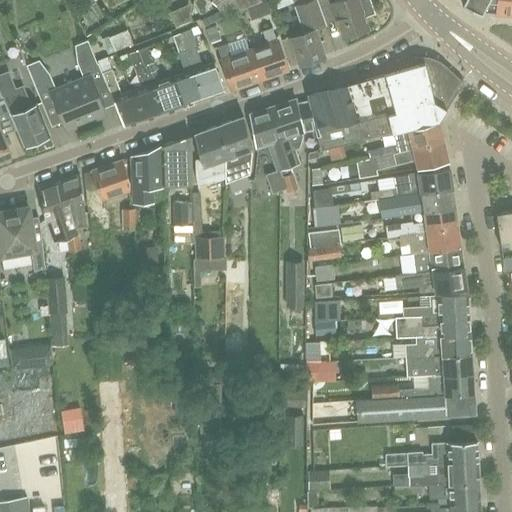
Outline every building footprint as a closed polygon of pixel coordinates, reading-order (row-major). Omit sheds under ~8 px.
[(260,0),(218,0),(214,2),(227,16),(261,1),(260,0)] [(272,13),(268,0),(247,8),(251,19),(272,13)] [(324,55),(319,41),(323,39),(319,27),(326,24),(323,16),(317,0),(292,0),(303,31),(290,36),(300,64),(324,55)] [(369,0),(336,0),(335,0),(317,0),(323,16),(335,12),(343,36),(368,28),(364,17),(374,13),(369,0)] [(461,0),(462,1),(461,1),(461,2),(480,12),(481,10),(482,9),(494,11),(495,11),(495,0),(461,0)] [(494,11),(494,13),(495,13),(511,14),(511,0),(495,0),(495,11),(494,11)] [(221,40),(215,26),(205,29),(211,43),(221,40)] [(202,65),(196,47),(197,46),(190,28),(180,31),(203,97),(224,90),(214,61),(202,65)] [(264,31),(268,43),(249,50),(259,78),(287,68),(273,28),(264,31)] [(132,44),(126,29),(101,39),(107,52),(132,44)] [(203,97),(180,31),(173,34),(176,47),(178,51),(177,52),(184,71),(172,75),(183,104),(203,97)] [(109,87),(102,72),(88,39),(75,44),(77,61),(83,77),(70,82),(85,119),(95,115),(96,118),(106,114),(97,91),(109,87)] [(259,78),(249,50),(230,56),(226,44),(217,47),(231,87),(240,84),(259,78)] [(183,104),(172,75),(158,80),(152,60),(146,46),(138,49),(162,111),(183,104)] [(162,111),(138,49),(130,51),(136,66),(142,85),(132,89),(143,118),(162,111)] [(399,131),(438,121),(463,81),(447,67),(446,67),(447,68),(445,69),(435,62),(436,60),(437,60),(437,59),(432,57),(427,56),(421,55),(416,56),(410,57),(406,59),(402,61),(399,64),(395,67),(393,70),(307,94),(308,100),(314,128),(315,133),(316,132),(321,150),(328,148),(342,145),(399,131)] [(85,119),(70,82),(56,87),(50,73),(39,59),(26,64),(44,107),(55,103),(66,130),(76,126),(74,123),(85,119)] [(102,72),(109,87),(124,125),(143,118),(132,89),(122,92),(113,67),(102,72)] [(13,113),(26,144),(35,140),(38,141),(46,138),(46,135),(49,134),(35,103),(29,106),(21,86),(13,90),(6,72),(0,74),(0,92),(2,96),(10,114),(13,113)] [(298,147),(302,135),(301,131),(302,131),(314,128),(308,100),(297,103),(296,99),(269,107),(288,166),(278,169),(284,186),(285,190),(296,187),(289,166),(298,163),(294,148),(298,147)] [(288,166),(269,107),(249,114),(255,146),(267,142),(276,169),(265,173),(271,191),(284,186),(278,169),(288,166)] [(250,147),(242,116),(217,125),(224,155),(224,170),(224,180),(248,173),(249,153),(250,147)] [(420,146),(443,140),(438,121),(399,131),(401,142),(367,150),(369,157),(373,156),(420,146)] [(0,150),(9,147),(0,124),(0,150)] [(205,176),(224,170),(224,155),(217,125),(194,133),(199,159),(193,161),(194,175),(197,185),(207,182),(205,176)] [(191,183),(190,135),(161,145),(162,184),(191,183)] [(416,168),(448,160),(443,140),(420,146),(373,156),(376,169),(398,164),(414,160),(416,168)] [(162,184),(161,145),(132,155),(134,201),(151,201),(151,185),(162,184)] [(342,145),(328,148),(331,160),(345,156),(342,145)] [(319,157),(317,150),(309,153),(307,156),(308,160),(319,157)] [(131,189),(121,159),(91,170),(102,200),(131,189)] [(451,187),(449,167),(393,176),(376,178),(378,190),(370,191),(371,198),(388,196),(451,187)] [(322,184),(321,168),(311,169),(312,185),(322,184)] [(86,223),(79,174),(59,181),(64,197),(65,197),(74,225),(86,223)] [(74,225),(65,197),(64,197),(59,181),(39,188),(44,219),(47,218),(51,230),(55,229),(58,238),(65,235),(76,232),(76,231),(74,225)] [(389,207),(421,203),(423,211),(454,206),(451,187),(388,196),(389,207)] [(330,203),(329,189),(313,191),(314,204),(330,203)] [(173,225),(192,225),(192,222),(193,222),(192,202),(173,202),(173,225)] [(28,206),(0,210),(0,255),(30,250),(33,270),(44,268),(40,223),(39,223),(38,216),(37,217),(38,219),(31,220),(28,206)] [(457,226),(454,206),(423,211),(424,221),(412,223),(412,221),(385,225),(386,236),(398,235),(457,226)] [(134,228),(133,207),(122,208),(123,229),(134,228)] [(511,209),(494,212),(499,248),(511,246),(511,209)] [(149,227),(160,227),(159,211),(148,211),(149,227)] [(200,221),(193,222),(192,222),(192,225),(193,242),(196,288),(201,288),(201,272),(206,272),(206,270),(225,270),(222,234),(200,235),(200,221)] [(363,238),(361,225),(340,227),(341,240),(363,238)] [(460,246),(457,226),(398,235),(400,246),(408,244),(410,252),(413,252),(423,251),(460,246)] [(309,246),(340,243),(338,229),(307,232),(309,246)] [(77,234),(76,232),(65,235),(68,251),(81,249),(79,234),(77,234)] [(342,257),(340,243),(309,246),(309,248),(306,248),(307,261),(342,257)] [(137,267),(157,267),(157,246),(136,247),(137,267)] [(463,266),(460,246),(423,251),(413,252),(416,273),(463,266)] [(225,261),(225,278),(234,278),(234,262),(225,261)] [(305,305),(303,261),(284,262),(285,306),(305,305)] [(334,278),(332,264),(314,266),(316,280),(334,278)] [(466,287),(463,266),(416,273),(395,276),(397,289),(433,283),(434,291),(466,287)] [(125,511),(113,270),(93,271),(93,272),(105,511),(125,511)] [(67,311),(64,276),(45,278),(51,337),(67,335),(65,311),(67,311)] [(91,303),(90,279),(73,279),(74,304),(91,303)] [(331,296),(330,283),(314,284),(315,297),(331,296)] [(468,313),(467,292),(429,295),(429,305),(402,307),(402,316),(421,315),(421,316),(468,313)] [(326,322),(326,321),(326,301),(314,302),(314,322),(326,322)] [(470,333),(468,313),(421,316),(422,336),(440,335),(470,333)] [(335,321),(326,321),(326,322),(314,322),(315,334),(335,334),(335,321)] [(471,352),(470,333),(440,335),(440,341),(405,343),(405,356),(409,356),(409,357),(452,354),(471,352)] [(0,359),(8,359),(7,341),(0,341),(0,359)] [(322,362),(321,341),(306,341),(305,362),(305,363),(322,362)] [(52,364),(50,345),(9,351),(11,369),(52,364)] [(472,372),(471,352),(452,354),(409,357),(410,365),(434,364),(434,374),(444,374),(472,372)] [(322,362),(305,363),(306,383),(335,381),(334,361),(322,362)] [(474,391),(472,372),(444,374),(444,380),(428,381),(428,387),(397,389),(397,384),(370,386),(371,399),(474,391)] [(474,391),(371,399),(356,400),(358,421),(475,413),(474,391)] [(286,393),(286,408),(304,408),(305,393),(286,393)] [(238,414),(237,398),(223,399),(223,414),(238,414)] [(221,401),(203,400),(201,428),(220,429),(221,401)] [(334,423),(334,407),(316,408),(315,423),(334,423)] [(298,417),(286,417),(286,436),(298,436),(298,417)] [(451,442),(474,441),(473,424),(450,425),(451,442)] [(361,427),(315,430),(316,446),(362,444),(361,427)] [(241,428),(228,428),(226,455),(239,455),(241,428)] [(431,428),(417,428),(418,445),(432,444),(431,428)] [(425,455),(425,452),(409,453),(409,454),(390,455),(389,454),(390,466),(408,465),(436,463),(477,461),(476,442),(476,441),(474,441),(451,442),(435,443),(436,454),(425,455)] [(478,481),(478,471),(477,461),(436,463),(408,465),(408,476),(409,486),(428,485),(428,484),(478,481)] [(308,470),(308,490),(317,489),(317,490),(329,490),(329,470),(308,470)] [(145,475),(145,496),(166,497),(166,476),(145,475)] [(479,501),(478,481),(428,484),(428,485),(429,497),(449,496),(449,503),(479,501)] [(317,489),(308,490),(307,508),(310,508),(310,511),(321,511),(321,508),(316,508),(317,490),(317,489)] [(28,511),(27,497),(0,501),(0,511),(28,511)] [(479,511),(479,501),(449,503),(449,506),(438,507),(438,503),(425,504),(377,507),(377,511),(371,511),(479,511)]
